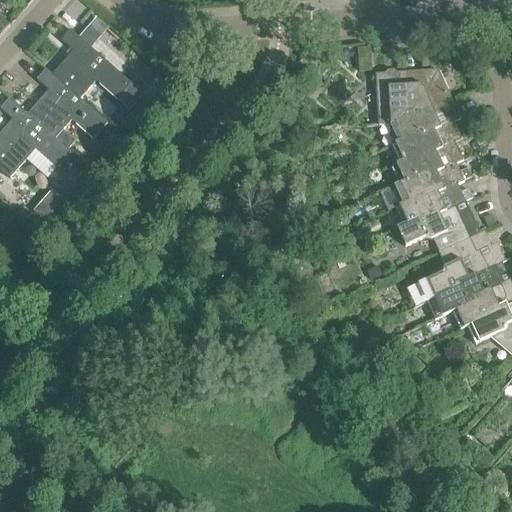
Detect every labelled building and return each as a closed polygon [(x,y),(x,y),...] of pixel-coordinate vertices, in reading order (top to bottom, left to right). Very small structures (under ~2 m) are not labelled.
[(0,0),(0,36),(8,26),(0,19),(0,0)] [(95,19),(78,39),(90,49),(107,30),(95,19)] [(68,57),(51,76),(78,101),(79,100),(95,82),(117,101),(131,85),(90,49),(78,39),(69,31),(60,41),(75,55),(71,59),(68,57)] [(369,49),(356,50),(358,73),(371,73),(369,49)] [(43,96),(26,115),(26,116),(54,140),(70,122),(92,141),(102,129),(106,125),(79,100),(78,101),(51,76),(45,70),(35,81),(51,94),(47,99),(43,96)] [(437,71),(405,73),(408,117),(418,112),(420,116),(451,102),(437,71)] [(378,127),(390,126),(408,117),(405,73),(374,75),(378,127)] [(26,116),(26,115),(8,99),(0,108),(0,110),(14,123),(10,128),(7,125),(0,133),(0,171),(9,180),(34,151),(56,170),(70,154),(54,140),(26,116)] [(390,126),(398,143),(419,134),(421,137),(453,123),(460,120),(451,102),(420,116),(418,112),(408,117),(390,126)] [(391,146),(399,164),(421,154),(423,158),(454,144),(461,141),(453,123),(421,137),(419,134),(398,143),(391,146)] [(106,125),(102,129),(119,144),(123,139),(106,125)] [(392,167),(401,184),(401,185),(422,175),(424,179),(455,165),(462,162),(454,144),(423,158),(421,154),(399,164),(392,167)] [(394,188),(402,205),(402,206),(423,196),(425,200),(457,185),(457,186),(464,183),(455,165),(424,179),(422,175),(401,185),(401,184),(394,188)] [(395,209),(403,226),(403,227),(425,217),(426,221),(458,206),(458,207),(465,204),(457,186),(457,185),(425,200),(423,196),(402,206),(402,205),(395,209)] [(51,191),(42,201),(54,212),(63,202),(51,191)] [(431,240),(438,254),(469,240),(462,226),(466,224),(458,207),(458,206),(426,221),(425,217),(403,227),(403,226),(396,229),(404,248),(426,238),(431,240)] [(301,224),(311,219),(306,210),(297,214),(301,224)] [(490,216),(482,220),(486,228),(494,224),(490,216)] [(421,283),(429,302),(436,299),(436,298),(458,288),(456,284),(487,270),(487,269),(479,252),(475,253),(469,240),(438,254),(444,268),(442,274),(421,283)] [(438,320),(451,313),(473,303),(471,299),(502,284),(494,266),(487,269),(487,270),(456,284),(458,288),(436,298),(436,299),(429,302),(438,320)] [(381,277),(377,267),(365,272),(369,283),(381,277)] [(460,331),(467,328),(466,327),(488,317),(486,313),(511,301),(511,287),(509,281),(502,284),(471,299),(473,303),(451,313),(460,331)] [(466,327),(467,328),(475,346),(490,338),(511,357),(511,301),(486,313),(488,317),(466,327)] [(388,353),(392,361),(409,353),(406,345),(388,353)]
